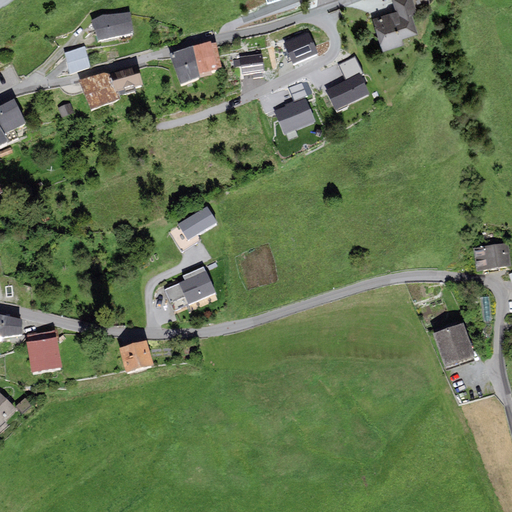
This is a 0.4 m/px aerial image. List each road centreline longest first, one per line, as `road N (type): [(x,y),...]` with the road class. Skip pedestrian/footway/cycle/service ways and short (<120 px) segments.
road 1 (residential): [(0,307),(116,335),(170,337),(400,275),(485,278),(498,287),(495,343),(511,423)]
road 2 (residential): [(0,95),(328,7)]
road 3 (residential): [(328,7),(337,42),(320,60),(161,125)]
